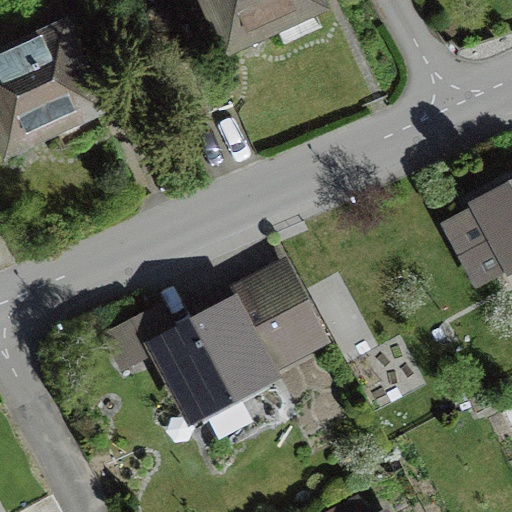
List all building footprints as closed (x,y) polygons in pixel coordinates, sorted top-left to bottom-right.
[(76,0),(81,11),(107,0),(76,0)] [(313,0),(210,0),(231,46),(317,8),(313,0)] [(60,33),(0,58),(0,132),(6,146),(92,109),(60,33)] [(188,63),(160,72),(179,126),(207,116),(188,63)] [(511,185),(481,202),(511,262),(511,185)] [(156,310),(106,338),(120,364),(150,348),(184,411),(311,342),(275,276),(169,334),(156,310)]
